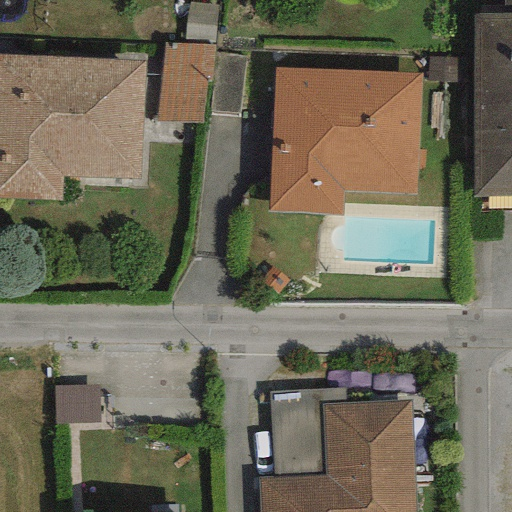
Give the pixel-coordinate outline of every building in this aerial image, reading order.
[(511,14),(469,15),(472,195),(511,194),(511,14)] [(160,126),(208,127),(209,47),(162,46),(160,126)] [(0,54),(0,200),(60,203),(61,177),(139,180),(144,61),(0,54)] [(419,73),(274,66),(267,210),(339,214),(340,190),(414,193),(419,73)] [(322,476),(255,479),(256,511),(414,511),(409,399),(319,403),(322,476)]
